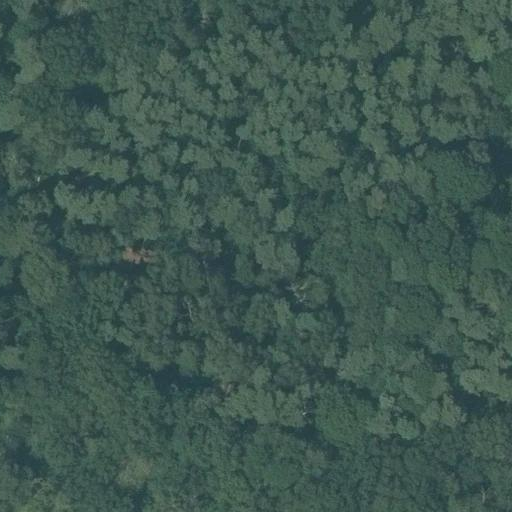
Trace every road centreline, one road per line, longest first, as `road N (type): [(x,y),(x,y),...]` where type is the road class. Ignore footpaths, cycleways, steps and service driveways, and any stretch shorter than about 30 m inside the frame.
road 1 (track): [(0,331),(155,276),(255,253),(511,230)]
road 2 (track): [(386,0),(495,166),(509,230)]
